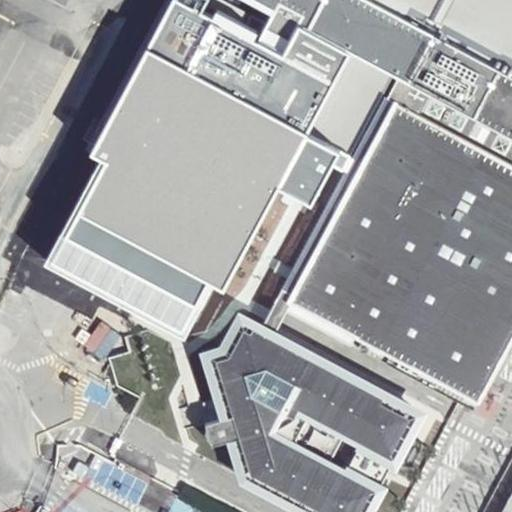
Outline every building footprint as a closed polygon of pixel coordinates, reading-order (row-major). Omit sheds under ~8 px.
[(207,0),(171,0),(90,148),(105,156),(49,260),(187,335),(215,286),(248,304),(335,147),(305,131),(350,49),(301,23),(286,50),(255,34),(256,28),(218,7),(214,16),(203,9),(207,0)] [(511,0),(265,0),(268,1),(258,20),(265,30),(274,39),(288,37),(298,17),(302,18),(363,53),(361,56),(356,55),(353,55),(350,56),(348,60),(347,65),(349,69),(376,83),(381,87),(280,276),(259,315),(244,322),(239,320),(224,348),(212,353),(228,409),(204,419),(208,436),(233,428),(245,467),(331,511),(348,511),(366,480),(268,428),(273,422),(286,408),(293,399),(386,445),(405,410),(266,332),(288,298),(476,397),(511,329),(511,0)] [(131,335),(124,315),(88,325),(81,335),(81,347),(87,356),(98,360),(115,356),(136,350),(131,335)] [(75,475),(56,511),(107,511),(116,495),(75,475)] [(511,511),(511,487),(498,511),(511,511)]
